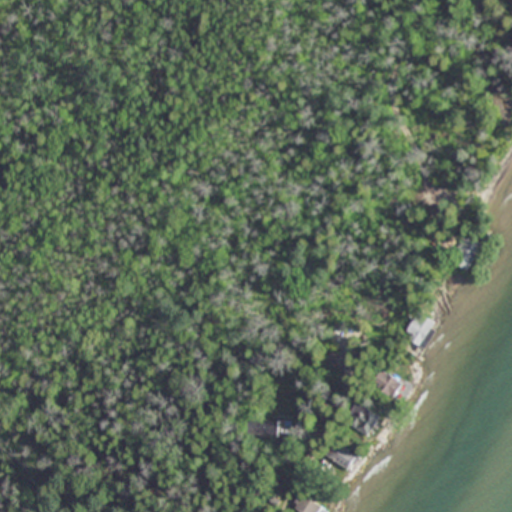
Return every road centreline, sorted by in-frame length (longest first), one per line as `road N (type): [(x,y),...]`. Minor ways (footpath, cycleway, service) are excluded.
road 1 (residential): [(425,0),(392,102),(420,167),(421,242)]
road 2 (residential): [(398,297),(281,511)]
